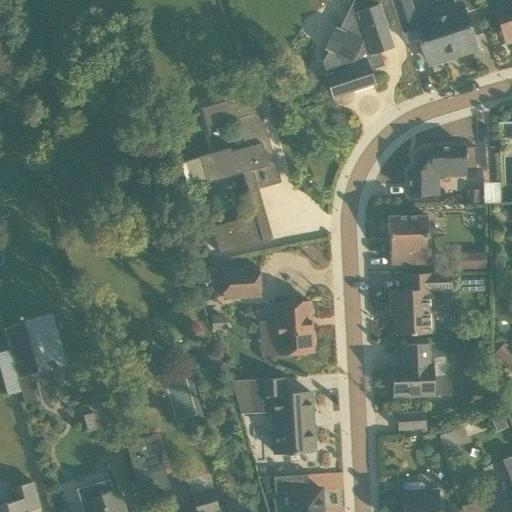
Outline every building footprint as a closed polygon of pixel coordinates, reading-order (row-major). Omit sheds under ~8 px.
[(420,38),(427,60),(454,51),(456,56),(477,49),(465,13),(478,8),(475,0),(453,0),(455,4),(431,12),(433,17),(416,22),(408,0),(390,0),(405,43),(420,38)] [(505,42),(511,39),(511,0),(503,0),(493,4),(505,42)] [(375,84),(370,69),(369,65),(375,63),(377,59),(375,53),(394,47),(379,4),(355,11),(356,13),(345,17),(339,28),(335,26),(324,49),(328,51),(322,62),(326,74),(324,74),(332,98),(375,84)] [(253,204),(262,202),(258,189),(281,182),(255,92),(200,108),(206,126),(237,118),(245,147),(230,151),(229,147),(179,162),(185,184),(205,179),(206,183),(243,172),(253,204)] [(20,95),(6,99),(12,121),(26,118),(20,95)] [(410,195),(411,195),(437,195),(437,175),(466,174),(465,147),(430,147),(430,153),(424,153),(415,163),(415,169),(409,169),(410,195)] [(485,182),(486,201),(501,200),(500,181),(485,182)] [(468,190),(467,202),(481,203),(481,190),(468,190)] [(263,241),(263,239),(256,214),(211,227),(219,253),(263,241)] [(390,264),(405,264),(426,263),(426,236),(427,236),(426,215),(388,216),(388,237),(390,237),(390,264)] [(458,252),(458,261),(458,269),(484,268),(484,252),(458,252)] [(216,266),(198,267),(199,283),(217,281),(216,266)] [(220,270),(222,298),(259,295),(258,267),(220,270)] [(433,333),(431,291),(451,290),(451,272),(431,273),(404,274),(405,290),(390,290),(390,315),(395,315),(396,334),(433,333)] [(470,291),(484,291),(484,277),(470,278),(470,291)] [(275,303),(278,354),(312,351),(309,301),(275,303)] [(186,306),(164,313),(175,350),(197,343),(186,306)] [(225,314),(211,315),(212,330),(226,329),(225,314)] [(393,397),(433,395),(450,394),(449,380),(445,375),(444,356),(445,356),(444,343),(429,343),(402,344),(402,360),(407,359),(407,364),(392,365),(393,397)] [(511,350),(503,343),(494,354),(508,367),(511,362),(511,350)] [(9,348),(24,404),(40,400),(33,374),(31,375),(22,344),(9,348)] [(314,450),(314,448),(313,426),(311,426),(310,413),(312,413),(311,392),(284,393),(283,378),(229,380),(239,414),(272,412),(274,453),(314,450)] [(397,430),(425,428),(424,411),(396,413),(397,430)] [(462,427),(437,436),(443,451),(467,442),(462,427)] [(141,496),(168,488),(153,435),(126,443),(141,496)] [(511,500),(502,502),(504,511),(511,511),(511,455),(502,460),(509,476),(511,487),(511,500)] [(275,492),(289,491),(290,511),(321,511),(320,488),(307,489),(306,475),(273,477),(275,492)] [(125,511),(118,489),(113,491),(109,479),(77,489),(82,511),(84,511),(89,511),(125,511)] [(11,501),(0,504),(0,511),(25,511),(26,511),(40,507),(33,482),(8,489),(11,501)] [(424,490),(424,485),(421,482),(406,483),(403,486),(403,491),(402,491),(403,511),(401,511),(441,511),(441,509),(439,509),(438,489),(424,490)] [(218,511),(214,494),(193,501),(196,511),(218,511)]
